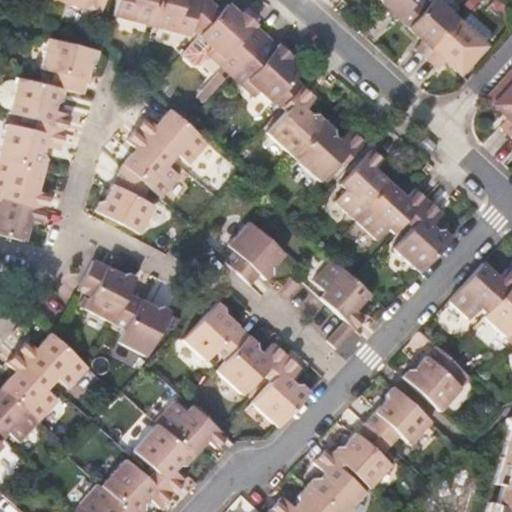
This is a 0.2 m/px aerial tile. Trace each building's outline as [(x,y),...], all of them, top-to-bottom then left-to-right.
[(59,0),(101,11),(104,0),(59,0)] [(115,0),(112,15),(150,25),(156,0),(115,0)] [(156,0),(150,25),(191,36),(193,32),(197,35),(218,11),(205,0),(156,0)] [(377,0),(397,18),(413,0),(377,0)] [(413,0),(397,18),(406,27),(430,0),(413,0)] [(412,48),(424,58),(458,20),(435,0),(430,0),(406,27),(420,39),(412,48)] [(218,11),(197,35),(210,47),(205,52),(229,74),(263,36),(264,35),(253,25),(254,23),(241,11),(238,14),(226,2),(218,11)] [(458,20),(424,58),(435,69),(443,60),(458,74),(484,45),(458,20)] [(263,36),(229,74),(254,97),(259,91),(271,102),(273,100),(281,107),(300,86),(291,78),(298,70),(284,57),(287,53),(275,42),(273,45),(263,36)] [(95,50),(50,38),(42,68),(55,71),(51,86),(65,89),(84,94),(92,63),(98,60),(100,52),(95,50)] [(496,123),(508,135),(511,130),(511,71),(508,68),(482,96),(488,103),(503,116),(496,123)] [(210,81),(217,87),(225,79),(217,72),(210,81)] [(51,86),(17,77),(16,83),(9,108),(8,113),(36,120),(35,125),(64,133),(69,115),(54,111),(56,103),(61,104),(65,89),(51,86)] [(217,87),(210,81),(196,96),(203,103),(217,87)] [(0,103),(2,106),(9,108),(16,83),(14,82),(11,82),(8,82),(5,83),(2,84),(0,88),(0,103)] [(266,133),(292,157),(324,122),(314,113),(307,113),(303,109),(313,98),(300,86),(281,107),(286,112),(266,133)] [(185,123),(169,109),(159,120),(165,125),(161,129),(156,124),(146,116),(135,128),(173,159),(178,154),(190,164),(208,143),(185,123)] [(165,125),(159,120),(156,124),(161,129),(165,125)] [(324,122),(292,157),(318,182),(339,158),(344,162),(362,141),(347,128),(336,140),(332,137),(333,130),(324,122)] [(64,133),(35,125),(33,130),(6,124),(0,147),(0,159),(43,170),(46,161),(43,154),(45,148),(60,152),(64,133)] [(173,159),(135,128),(126,139),(135,146),(142,152),(138,157),(131,151),(121,163),(147,186),(161,198),(180,175),(168,165),(173,159)] [(135,146),(131,151),(138,157),(142,152),(135,146)] [(334,202),(355,221),(391,183),(379,171),(373,177),(368,172),(373,166),(381,158),(371,148),(338,184),(345,190),(334,202)] [(339,158),(318,182),(324,186),(344,162),(339,158)] [(0,159),(0,197),(45,209),(49,195),(38,192),(32,191),(33,183),(40,185),(43,170),(0,159)] [(147,186),(121,163),(104,197),(97,200),(92,210),(138,234),(153,205),(140,198),(147,186)] [(373,177),(379,171),(373,166),(368,172),(373,177)] [(391,183),(355,221),(375,241),(387,228),(393,234),(404,221),(405,220),(425,198),(414,188),(406,197),(400,203),(395,198),(401,192),(391,183)] [(406,197),(401,192),(395,198),(400,203),(406,197)] [(45,209),(0,197),(0,235),(25,242),(28,226),(22,225),(24,219),(30,221),(42,224),(45,209)] [(425,198),(405,220),(404,221),(409,225),(390,246),(420,271),(451,237),(452,236),(443,227),(435,229),(431,226),(442,214),(425,198)] [(283,254),(248,221),(226,245),(233,251),(224,261),(250,284),(259,275),(265,280),(272,273),(272,265),(283,254)] [(93,258),(77,289),(90,296),(84,307),(112,322),(127,292),(135,276),(126,272),(123,274),(116,278),(110,275),(113,269),(93,258)] [(352,278),(333,261),(313,282),(324,293),(319,298),(345,321),(354,330),(364,319),(355,311),(351,307),(356,302),(360,306),(370,295),(352,278)] [(483,262),(448,299),(470,319),(480,308),(485,313),(511,284),(511,271),(507,267),(498,276),(494,281),(490,277),(494,272),(483,262)] [(123,274),(113,269),(110,275),(116,278),(123,274)] [(498,276),(494,272),(490,277),(494,281),(498,276)] [(511,284),(485,313),(483,316),(506,337),(511,330),(511,284)] [(140,299),(127,292),(112,322),(104,336),(133,349),(140,337),(152,343),(169,309),(158,305),(155,306),(149,310),(143,307),(140,299)] [(155,306),(140,299),(143,307),(149,310),(155,306)] [(216,352),(225,360),(249,334),(224,311),(225,309),(217,301),(212,306),(182,339),(206,362),(216,352)] [(356,302),(351,307),(355,311),(360,306),(356,302)] [(326,342),(335,350),(354,330),(345,321),(326,342)] [(88,367),(53,335),(51,333),(37,348),(28,340),(17,352),(52,384),(57,378),(69,388),(88,367)] [(257,342),(249,334),(225,360),(215,371),(242,395),(262,374),(267,377),(287,356),(273,344),(262,355),(256,350),(257,342)] [(446,356),(435,345),(418,363),(422,367),(417,371),(407,369),(400,376),(440,411),(471,378),(467,375),(446,356)] [(52,384),(17,352),(7,363),(16,370),(1,386),(39,421),(59,399),(47,389),(52,384)] [(287,356),(267,377),(266,378),(270,381),(250,403),(276,427),(309,392),(300,383),(294,384),(289,380),(300,368),(287,356)] [(39,421),(1,386),(0,387),(0,435),(3,438),(8,432),(20,442),(39,421)] [(430,421),(391,386),(383,394),(386,405),(381,411),(376,410),(364,422),(389,445),(398,436),(408,445),(430,421)] [(226,436),(190,402),(185,407),(174,397),(154,419),(158,422),(194,456),(205,443),(200,439),(204,434),(209,439),(217,446),(226,436)] [(511,511),(511,418),(505,421),(509,431),(493,487),(500,489),(495,506),(488,504),(485,511),(511,511)] [(194,456),(158,422),(134,449),(154,467),(149,472),(172,493),(187,478),(176,468),(179,463),(187,463),(194,456)] [(339,445),(330,452),(347,468),(368,488),(389,465),(380,457),(389,445),(364,422),(350,438),(352,441),(348,445),(339,445)] [(200,439),(205,443),(209,439),(204,434),(200,439)] [(330,452),(326,448),(313,463),(323,473),(319,477),(314,476),(304,486),(332,511),(343,511),(363,492),(343,474),(347,468),(330,452)] [(172,493),(149,472),(146,476),(125,458),(100,485),(130,511),(143,511),(147,509),(144,502),(149,497),(160,507),(172,493)] [(130,511),(100,485),(98,482),(78,504),(85,511),(130,511)] [(332,511),(304,486),(294,496),(295,502),(290,507),(281,498),(268,511),(332,511)]
